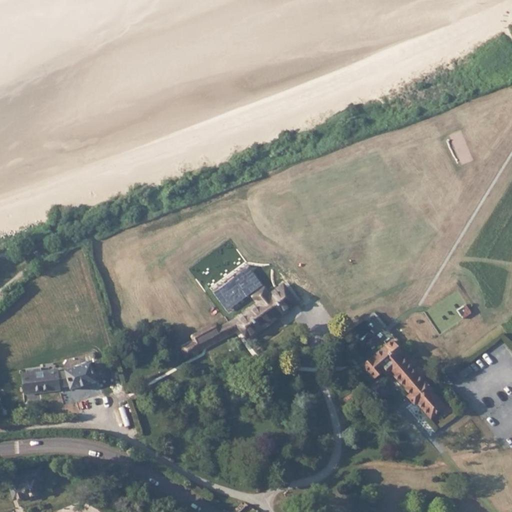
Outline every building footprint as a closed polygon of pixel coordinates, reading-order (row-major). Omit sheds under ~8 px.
[(209,287),(226,310),(262,283),(246,261),(209,287)] [(298,303),(283,283),(277,288),(292,307),(298,303)] [(264,285),(254,293),(260,300),(269,293),(264,285)] [(260,300),(256,303),(232,320),(216,328),(215,323),(195,333),(198,338),(183,346),(187,355),(239,330),(247,340),(292,307),(277,288),(269,293),(260,300)] [(260,300),(254,293),(250,296),(256,303),(260,300)] [(445,404),(392,342),(366,364),(377,377),(384,371),(387,377),(394,370),(412,391),(408,395),(416,405),(419,401),(431,415),(445,404)] [(92,360),(66,369),(67,372),(61,374),(60,371),(44,373),(29,375),(26,376),(28,394),(63,388),(63,385),(71,382),(72,385),(73,387),(82,384),(89,381),(98,378),(92,360)] [(89,381),(82,384),(84,390),(91,387),(89,381)] [(39,492),(34,476),(12,482),(17,499),(39,492)]
